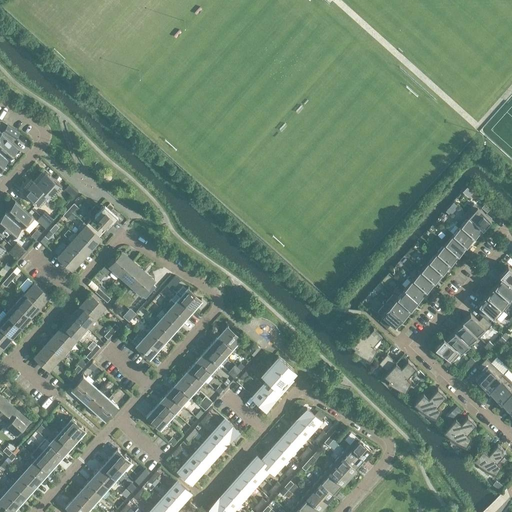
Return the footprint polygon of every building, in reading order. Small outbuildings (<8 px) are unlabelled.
[(0,150),(8,158),(6,155),(15,145),(18,147),(9,139),(13,135),(18,138),(22,132),(7,123),(3,129),(5,130),(2,133),(0,130),(0,150)] [(8,158),(0,150),(0,161),(5,156),(8,158)] [(30,177),(33,180),(51,197),(61,186),(62,185),(61,185),(43,169),(43,168),(42,169),(45,172),(42,175),(39,173),(34,179),(33,179),(31,177),(30,177)] [(51,197),(33,180),(23,191),(21,188),(20,189),(21,189),(39,205),(39,206),(40,205),(37,203),(47,193),(51,197),(51,198),(52,197),(51,197)] [(65,188),(73,196),(77,192),(69,184),(65,188)] [(5,211),(24,228),(34,218),(15,200),(14,200),(17,203),(8,213),(5,211)] [(72,212),(77,206),(74,203),(68,208),(72,212)] [(103,205),(95,214),(108,226),(116,217),(116,216),(117,215),(116,214),(115,216),(110,211),(112,210),(111,209),(110,211),(104,205),(105,204),(105,203),(103,205)] [(473,203),(465,212),(483,227),(491,218),(473,203)] [(66,218),(72,212),(68,208),(63,215),(66,218)] [(24,229),(24,228),(5,211),(5,212),(7,214),(0,221),(0,227),(12,237),(21,226),(24,229)] [(54,218),(45,211),(41,215),(50,223),(54,218)] [(483,227),(465,212),(463,215),(466,218),(461,224),(457,221),(475,236),(483,227)] [(108,226),(95,214),(86,224),(83,221),(83,222),(101,238),(101,237),(99,236),(108,226)] [(50,223),(41,215),(37,220),(46,227),(50,223)] [(475,236),(457,221),(455,224),(459,227),(453,233),(449,230),(466,246),(475,236)] [(101,238),(83,222),(78,227),(80,230),(77,234),(74,232),(92,248),(90,246),(99,236),(101,238)] [(54,232),(59,226),(55,223),(50,229),(54,232)] [(48,239),(54,232),(50,229),(44,235),(48,239)] [(459,254),(466,246),(449,230),(447,233),(450,236),(445,242),(441,239),(459,254)] [(92,248),(74,232),(68,238),(71,240),(67,245),(82,258),(83,258),(81,256),(89,247),(91,248),(92,248)] [(459,254),(441,239),(439,242),(442,245),(437,251),(434,248),(433,248),(451,263),(459,254)] [(17,242),(13,247),(22,254),(26,250),(17,242)] [(82,258),(67,245),(58,255),(58,254),(57,255),(73,269),(73,268),(72,267),(80,257),(82,259),(82,258)] [(22,254),(13,247),(9,251),(18,259),(22,254)] [(443,272),(451,263),(433,248),(431,251),(435,254),(429,260),(425,257),(443,272)] [(120,275),(133,260),(132,261),(122,253),(123,251),(123,250),(115,259),(113,257),(107,264),(120,275)] [(435,281),(443,272),(425,257),(423,260),(426,263),(421,269),(417,266),(435,281)] [(130,284),(144,269),(143,269),(142,270),(132,262),(134,260),(133,260),(120,275),(130,284)] [(499,274),(502,276),(511,285),(511,268),(508,264),(499,274)] [(427,290),(435,281),(417,266),(415,269),(418,272),(413,278),(409,275),(427,290)] [(144,269),(130,284),(143,295),(149,289),(147,287),(155,278),(154,278),(152,280),(143,271),(144,269)] [(17,274),(13,271),(7,277),(11,280),(17,274)] [(419,299),(427,290),(409,275),(407,278),(410,281),(405,287),(401,284),(419,299)] [(509,298),(511,294),(511,285),(502,276),(495,285),(509,298)] [(6,286),(11,280),(7,277),(2,283),(6,286)] [(34,282),(25,292),(40,306),(40,305),(39,304),(47,294),(49,296),(50,295),(34,281),(33,282),(34,282)] [(419,299),(401,284),(399,287),(402,290),(397,296),(394,292),(393,293),(411,308),(419,299)] [(511,300),(509,298),(495,285),(487,294),(504,309),(511,300)] [(189,286),(180,296),(194,309),(193,308),(202,298),(201,298),(200,299),(188,288),(189,287),(189,286)] [(98,287),(95,291),(101,296),(104,292),(98,287)] [(40,306),(25,292),(16,302),(31,316),(29,314),(38,304),(40,306)] [(106,306),(90,292),(90,293),(89,293),(91,295),(83,305),(81,303),(96,317),(105,307),(106,306)] [(110,298),(104,292),(101,296),(107,302),(110,298)] [(411,308),(393,293),(385,302),(403,317),(411,308)] [(504,309),(487,294),(478,303),(495,319),(504,309)] [(194,309),(180,296),(172,304),(187,317),(186,316),(193,309),(194,309)] [(31,316),(16,302),(6,313),(22,326),(20,324),(29,315),(30,316),(31,316)] [(403,317),(385,302),(377,311),(386,319),(393,325),(394,326),(403,317)] [(87,327),(96,317),(81,303),(80,304),(82,305),(73,315),(72,313),(71,314),(87,327)] [(187,317),(172,304),(165,313),(180,325),(179,324),(186,317),(187,318),(187,317)] [(123,315),(126,318),(129,321),(132,317),(126,312),(123,315)] [(462,322),(476,335),(479,337),(492,323),(483,315),(479,320),(470,312),(462,322)] [(21,327),(22,326),(6,313),(0,319),(0,325),(12,337),(13,336),(11,335),(20,325),(21,327)] [(180,325),(165,313),(158,321),(172,333),(173,333),(172,332),(178,325),(179,326),(180,325)] [(77,338),(87,327),(71,314),(73,316),(64,325),(62,324),(77,338)] [(380,317),(378,319),(389,330),(393,325),(386,319),(384,321),(380,317)] [(172,333),(158,321),(151,329),(165,341),(166,341),(165,340),(171,333),(172,334),(172,333)] [(468,343),(476,335),(462,322),(454,330),(468,343)] [(113,332),(119,326),(115,323),(109,329),(113,332)] [(68,347),(77,338),(62,324),(64,326),(55,336),(53,334),(71,350),(68,347)] [(12,337),(0,325),(0,343),(3,347),(4,347),(2,345),(10,335),(12,337)] [(218,333),(218,334),(232,346),(241,336),(240,337),(227,326),(228,325),(219,334),(218,333)] [(373,345),(382,335),(373,327),(367,334),(362,329),(349,342),(356,348),(364,352),(372,356),(376,348),(373,345)] [(108,338),(113,332),(109,329),(104,335),(108,338)] [(165,341),(151,329),(144,337),(158,350),(158,349),(157,348),(164,341),(165,342),(165,341)] [(461,352),(468,343),(454,330),(446,339),(461,352)] [(71,350),(53,334),(53,335),(54,336),(46,346),(44,344),(44,345),(59,358),(63,354),(66,356),(71,350)] [(232,346),(218,334),(219,335),(212,342),(211,341),(211,342),(225,354),(232,346)] [(461,352),(446,339),(443,336),(435,346),(452,362),(461,352)] [(158,350),(144,337),(136,346),(137,346),(149,357),(149,358),(157,349),(158,350)] [(218,363),(225,354),(211,342),(212,343),(205,350),(204,349),(204,350),(218,363)] [(95,353),(100,347),(97,344),(91,350),(95,353)] [(50,368),(59,358),(44,345),(43,345),(45,347),(37,356),(35,355),(34,355),(50,369),(50,368)] [(89,359),(95,353),(91,350),(86,356),(89,359)] [(218,363),(204,350),(203,350),(204,351),(198,358),(197,358),(196,358),(211,371),(218,363)] [(388,369),(396,360),(388,352),(380,361),(388,369)] [(252,395),(266,407),(290,380),(287,378),(295,370),(278,355),(262,372),(268,378),(252,395)] [(503,372),(509,366),(498,355),(492,360),(503,372)] [(475,378),(488,390),(503,373),(486,357),(477,366),(482,371),(475,378)] [(204,379),(211,371),(196,358),(197,359),(191,367),(190,366),(189,366),(204,379)] [(260,361),(256,358),(252,363),(256,366),(260,361)] [(407,377),(416,367),(408,359),(401,366),(396,361),(384,374),(391,380),(398,385),(406,388),(411,380),(407,377)] [(229,370),(234,375),(241,368),(235,363),(229,370)] [(76,374),(82,368),(78,364),(73,370),(76,374)] [(204,379),(189,366),(190,367),(183,375),(182,374),(196,387),(204,379)] [(249,367),(240,376),(244,380),(252,370),(249,367)] [(71,380),(76,374),(73,370),(67,376),(71,380)] [(500,401),(511,388),(511,381),(503,373),(488,390),(500,401)] [(189,395),(196,387),(182,374),(183,375),(176,383),(175,382),(189,395)] [(79,397),(92,383),(83,375),(83,376),(72,388),(71,388),(80,396),(79,397)] [(182,403),(189,395),(175,382),(176,383),(169,391),(168,390),(182,403)] [(100,390),(92,383),(79,397),(80,397),(81,396),(88,403),(87,404),(100,390)] [(437,405),(446,395),(438,387),(431,394),(426,389),(414,402),(421,408),(428,413),(436,416),(440,408),(437,405)] [(511,388),(500,401),(511,412),(511,388)] [(96,412),(108,397),(100,390),(87,404),(88,405),(89,404),(96,410),(95,411),(96,412)] [(175,411),(182,403),(168,390),(167,390),(168,391),(162,399),(161,398),(160,398),(175,411)] [(199,402),(206,408),(213,400),(206,394),(199,402)] [(0,409),(8,400),(8,399),(7,401),(0,395),(0,409)] [(118,406),(108,397),(96,412),(97,411),(106,419),(107,419),(105,418),(116,405),(118,407),(118,406)] [(168,419),(175,411),(160,398),(161,399),(154,407),(153,406),(168,419)] [(0,419),(5,424),(19,409),(18,409),(17,410),(7,402),(9,400),(8,400),(0,409),(0,419)] [(168,419),(153,406),(153,407),(154,407),(146,416),(147,417),(147,416),(159,427),(159,428),(160,428),(168,419)] [(307,407),(299,416),(312,428),(320,419),(307,407)] [(19,409),(5,424),(18,436),(24,429),(22,427),(30,418),(29,418),(27,420),(18,411),(19,409)] [(467,433),(476,423),(467,415),(461,422),(456,417),(443,430),(450,436),(458,441),(466,444),(470,436),(467,433)] [(205,416),(200,421),(204,424),(209,419),(205,416)] [(305,437),(312,428),(299,416),(291,425),(305,437)] [(72,417),(64,426),(78,439),(79,439),(78,438),(85,429),(85,428),(84,429),(72,418),(72,417)] [(225,417),(217,426),(230,438),(238,429),(225,417)] [(305,437),(291,425),(284,433),(297,445),(305,437)] [(78,439),(64,426),(57,434),(71,447),(70,446),(77,438),(78,439)] [(230,438),(217,426),(209,435),(222,447),(230,438)] [(339,433),(335,429),(329,435),(333,439),(339,433)] [(319,434),(318,435),(322,438),(322,437),(326,433),(323,430),(319,434)] [(346,437),(350,442),(357,435),(352,431),(346,437)] [(289,454),(297,445),(284,433),(276,442),(289,454)] [(71,447),(57,434),(50,442),(64,455),(63,454),(70,446),(71,447)] [(222,447),(209,435),(201,443),(215,455),(222,447)] [(328,445),(333,439),(329,435),(324,442),(328,445)] [(356,436),(345,449),(360,463),(364,457),(365,458),(366,457),(365,457),(371,450),(371,451),(372,450),(356,436)] [(64,455),(50,442),(42,450),(57,463),(56,462),(63,454),(64,455)] [(289,454),(276,442),(268,450),(282,462),(289,454)] [(215,455),(201,443),(194,452),(207,464),(215,455)] [(497,461),(506,451),(497,443),(491,450),(486,445),(473,458),(480,464),(488,469),(496,472),(500,464),(497,461)] [(175,449),(175,450),(178,453),(183,448),(179,444),(175,449)] [(3,450),(6,453),(9,455),(12,452),(6,446),(3,450)] [(109,456),(123,469),(131,460),(130,460),(118,449),(118,448),(110,457),(109,456)] [(360,463),(345,449),(334,462),(349,475),(355,468),(355,469),(356,468),(355,468),(360,463)] [(57,463),(42,450),(35,458),(50,471),(49,470),(56,462),(57,463)] [(274,471),(282,462),(268,450),(261,458),(261,459),(270,467),(269,467),(274,471)] [(207,464),(194,452),(186,460),(200,472),(207,464)] [(262,475),(269,467),(270,467),(261,459),(261,458),(257,454),(249,463),(262,475)] [(316,458),(312,454),(307,460),(311,464),(316,458)] [(116,477),(123,469),(109,456),(108,457),(109,457),(103,465),(102,464),(101,464),(116,477)] [(49,471),(50,471),(35,458),(28,466),(42,479),(41,478),(48,470),(49,471)] [(200,472),(186,460),(178,469),(192,481),(200,472)] [(305,470),(311,464),(307,460),(302,467),(305,470)] [(343,482),(349,475),(334,462),(322,474),(337,488),(342,482),(343,483),(343,482)] [(254,484),(262,475),(249,463),(241,472),(254,484)] [(293,463),(288,468),(292,471),(297,466),(293,463)] [(109,485),(116,477),(101,464),(101,465),(102,465),(95,473),(94,472),(109,485)] [(42,479),(28,466),(21,474),(35,487),(34,486),(41,479),(42,479)] [(109,485),(94,472),(94,473),(95,473),(88,481),(87,480),(101,493),(109,485)] [(247,492),(254,484),(241,472),(233,480),(247,492)] [(35,487),(21,474),(13,482),(28,495),(27,494),(34,487),(35,487)] [(153,474),(148,480),(152,483),(156,477),(153,474)] [(333,493),(337,488),(322,474),(311,487),(326,500),(332,493),(333,494),(333,493)] [(101,493),(87,480),(87,481),(88,482),(81,489),(80,488),(94,501),(101,493)] [(177,480),(169,489),(182,501),(190,492),(177,480)] [(239,501),(247,492),(233,480),(226,489),(239,501)] [(294,483),(290,480),(285,486),(288,489),(294,483)] [(128,495),(136,484),(131,481),(123,491),(128,495)] [(28,495),(13,482),(6,491),(21,503),(20,502),(27,495),(28,496),(28,495)] [(268,490),(272,494),(277,488),(273,485),(268,490)] [(283,495),(288,489),(285,486),(279,492),(283,495)] [(326,500),(311,487),(300,499),(314,511),(315,511),(320,507),(320,508),(321,507),(320,507),(326,500)] [(94,501),(80,488),(80,489),(81,490),(74,497),(73,496),(73,497),(87,509),(94,501)] [(182,501),(169,489),(161,497),(175,509),(182,501)] [(232,510),(239,501),(226,489),(218,497),(232,510)] [(21,503),(6,491),(0,497),(0,499),(13,511),(14,511),(13,510),(20,503),(20,504),(21,503)] [(84,511),(87,509),(73,497),(72,497),(73,498),(66,506),(66,507),(66,506),(72,511),(84,511)] [(172,511),(175,509),(161,497),(154,506),(160,511),(172,511)] [(216,511),(229,511),(232,510),(218,497),(210,506),(216,511)] [(13,511),(0,499),(0,511),(11,511),(12,511),(13,511)] [(314,511),(300,499),(288,511),(314,511)] [(127,503),(122,508),(126,511),(131,506),(127,503)]
